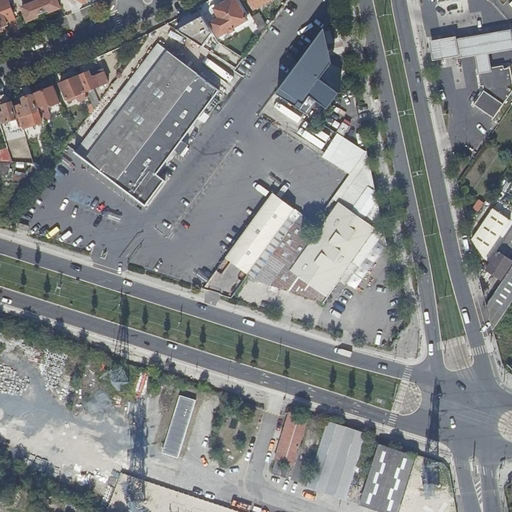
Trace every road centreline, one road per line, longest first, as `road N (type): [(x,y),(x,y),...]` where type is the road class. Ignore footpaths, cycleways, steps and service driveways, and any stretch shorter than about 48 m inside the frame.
road 1 (primary): [(0,291),(456,436)]
road 2 (primary): [(442,381),(0,245)]
road 3 (unknown): [(224,116),(259,141),(265,157),(187,253),(86,180),(68,183),(50,216),(110,251)]
road 4 (secondary): [(484,394),(399,0)]
road 5 (secondary): [(364,0),(442,381)]
road 6 (residential): [(142,8),(0,69)]
